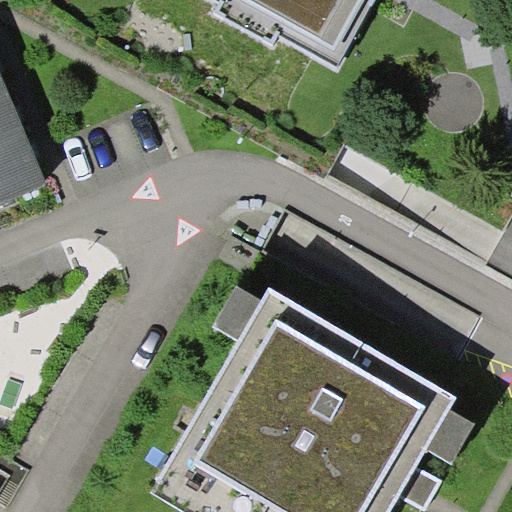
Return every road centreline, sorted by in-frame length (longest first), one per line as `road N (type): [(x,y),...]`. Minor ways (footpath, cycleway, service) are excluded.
road 1 (residential): [(17,511),(188,176)]
road 2 (residential): [(188,176),(249,178),(511,319)]
road 3 (residential): [(0,257),(188,176)]
